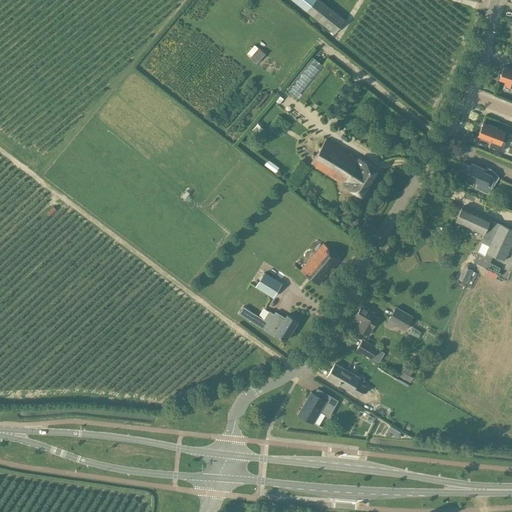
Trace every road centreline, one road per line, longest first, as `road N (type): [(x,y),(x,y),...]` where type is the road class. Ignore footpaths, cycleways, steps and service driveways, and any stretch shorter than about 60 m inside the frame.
road 1 (residential): [(253,391),(305,360),(466,93)]
road 2 (tertiary): [(218,478),(511,493)]
road 3 (tertiary): [(511,486),(228,454)]
road 4 (tertiary): [(228,454),(0,430)]
road 5 (tertiary): [(0,435),(114,468),(218,478)]
